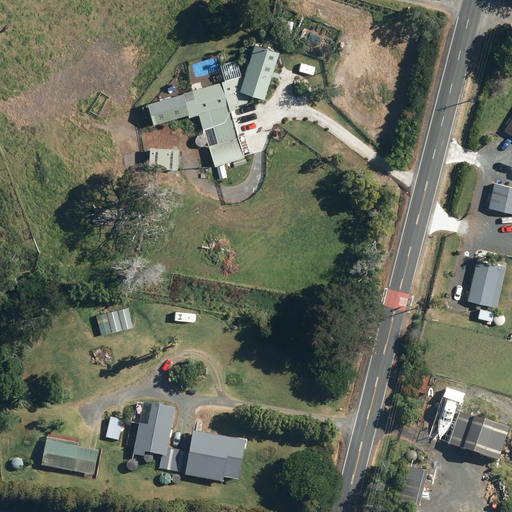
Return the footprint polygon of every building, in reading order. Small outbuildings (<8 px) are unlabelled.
[(182,91),(145,103),(152,123),(187,112),(188,116),(197,113),(214,165),(244,155),(229,109),(235,107),(231,93),(238,90),(262,98),(268,78),(276,80),(279,73),(271,70),(277,50),(253,43),(243,74),(238,76),(236,71),(226,74),(228,79),(191,90),(193,96),(184,99),(182,91)] [(511,114),(503,129),(511,135),(511,114)] [(511,186),(493,182),(488,206),(511,212),(511,215),(511,186)] [(476,259),(467,299),(495,306),(505,266),(476,259)] [(493,313),(478,310),(476,318),(490,322),(493,313)] [(445,384),(436,382),(432,407),(441,408),(445,384)] [(428,392),(421,391),(417,409),(424,411),(428,392)] [(184,473),(184,475),(221,482),(222,477),(236,480),(244,441),(191,431),(187,452),(171,449),(169,456),(165,455),(173,408),(142,403),(133,450),(161,455),(159,468),(184,473)] [(459,412),(449,444),(499,460),(509,428),(459,412)] [(110,417),(105,437),(118,440),(122,420),(110,417)] [(40,465),(93,475),(97,450),(65,444),(65,441),(45,437),(40,465)] [(403,466),(394,501),(418,507),(427,472),(403,466)]
